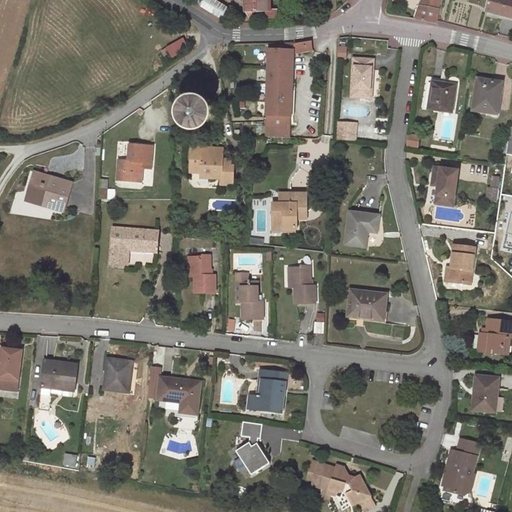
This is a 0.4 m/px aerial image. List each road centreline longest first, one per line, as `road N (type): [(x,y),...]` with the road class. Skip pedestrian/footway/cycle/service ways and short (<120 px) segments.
road 1 (residential): [(440,369),(395,167),(411,29)]
road 2 (residential): [(0,321),(320,356)]
road 3 (residential): [(320,356),(314,419),(323,436),(400,462),(428,448),(444,392),(440,369)]
road 4 (unclassified): [(22,153),(90,131),(203,54),(220,32)]
road 5 (residential): [(220,32),(299,33),(360,21)]
road 6 (residential): [(320,356),(440,369)]
